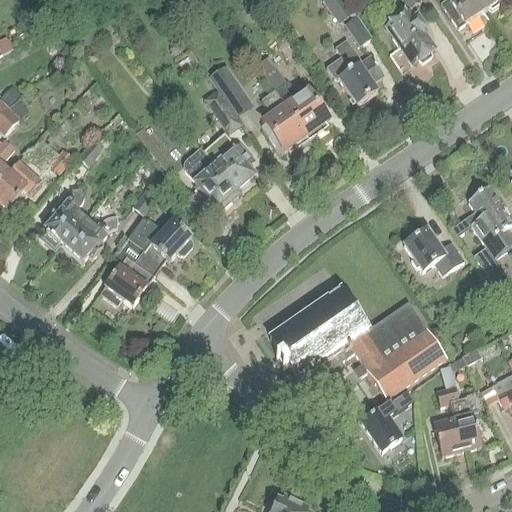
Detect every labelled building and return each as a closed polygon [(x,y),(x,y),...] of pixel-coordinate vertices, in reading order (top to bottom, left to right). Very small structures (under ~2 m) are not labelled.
[(353,16),(341,0),(325,0),(321,3),(337,27),(353,16)] [(399,0),(406,9),(398,14),(401,18),(386,28),(393,38),(391,40),(400,52),(402,51),(414,68),(419,64),(422,66),(428,62),(429,58),(434,54),(424,40),(427,38),(411,14),(420,7),(415,0),(399,0)] [(464,29),(485,15),(475,0),(456,0),(451,4),(449,2),(440,8),(458,34),(464,29)] [(475,0),(485,15),(488,13),(492,15),(498,11),(498,7),(507,0),(475,0)] [(95,26),(86,16),(66,32),(83,53),(101,39),(92,28),(95,26)] [(371,45),(356,23),(345,31),(360,52),(371,45)] [(340,61),(325,72),(333,83),(337,84),(338,84),(356,110),(376,97),(370,88),(383,79),(371,61),(362,67),(347,44),(334,53),(340,61)] [(269,61),(257,69),(275,94),(309,144),(327,131),(324,126),(327,125),(327,124),(330,121),(316,101),(311,94),(307,97),(306,95),(298,101),(287,86),(286,86),(269,61)] [(217,95),(223,104),(235,121),(252,109),(224,69),(207,81),(217,95)] [(11,91),(1,101),(9,110),(15,104),(20,99),(11,91)] [(290,157),(309,144),(275,94),(262,104),(273,119),(267,123),(268,124),(264,127),(284,155),(285,154),(287,153),(290,157)] [(217,95),(204,104),(228,140),(241,131),(235,121),(223,104),(217,95)] [(8,112),(0,104),(0,138),(1,140),(26,115),(15,104),(9,110),(8,112)] [(236,152),(225,139),(215,147),(204,157),(236,194),(253,179),(247,171),(252,167),(238,151),(236,152)] [(91,145),(77,163),(88,171),(102,154),(91,145)] [(0,185),(8,177),(0,170),(14,154),(5,146),(0,151),(0,185)] [(192,161),(186,166),(185,168),(184,171),(185,174),(186,177),(195,188),(197,190),(195,191),(203,200),(205,198),(216,212),(217,210),(220,214),(239,198),(236,194),(204,157),(201,153),(192,161)] [(61,154),(47,170),(58,179),(71,163),(61,154)] [(41,187),(18,166),(8,177),(0,185),(0,210),(7,217),(27,195),(31,198),(41,187)] [(158,182),(149,195),(157,202),(167,188),(158,182)] [(486,251),(472,260),(506,309),(511,304),(511,288),(494,262),(511,249),(511,238),(508,233),(511,230),(511,224),(489,191),(468,206),(479,223),(470,229),(486,251)] [(59,247),(62,250),(86,223),(75,214),(79,210),(82,205),(85,200),(85,195),(84,192),(71,195),(71,199),(70,201),(67,205),(60,213),(57,211),(47,223),(50,227),(44,234),(47,236),(42,242),(54,253),(59,247)] [(146,193),(131,211),(142,220),(157,202),(146,193)] [(62,250),(83,268),(84,266),(82,265),(87,259),(91,263),(102,250),(99,248),(108,238),(110,236),(113,235),(117,234),(117,222),(112,222),(107,223),(103,226),(99,229),(96,233),(86,223),(62,250)] [(189,243),(191,241),(173,224),(159,239),(158,241),(156,239),(158,237),(142,224),(126,244),(129,246),(142,256),(134,268),(153,281),(165,264),(168,266),(177,256),(180,259),(184,259),(192,250),(192,246),(189,243)] [(426,233),(403,249),(413,263),(411,265),(416,272),(418,271),(422,277),(434,268),(442,281),(463,266),(451,247),(441,254),(426,233)] [(131,311),(153,281),(134,268),(142,256),(129,246),(114,264),(120,268),(104,291),(104,292),(100,298),(116,310),(121,303),(131,311)] [(328,303),(269,344),(279,359),(275,362),(283,372),(287,370),(298,385),(304,380),(309,388),(355,356),(368,376),(367,376),(387,404),(445,363),(408,309),(369,336),(340,294),(339,296),(338,294),(327,302),(328,303)] [(476,354),(461,361),(466,370),(480,363),(476,354)] [(450,371),(439,373),(444,393),(448,409),(458,407),(457,405),(454,393),(455,392),(450,371)] [(511,415),(511,379),(491,391),(498,404),(503,413),(509,410),(511,415)] [(491,391),(482,396),(489,408),(498,404),(491,391)] [(444,393),(434,395),(439,412),(448,409),(444,393)] [(407,396),(360,427),(381,457),(401,444),(387,423),(413,405),(407,396)] [(460,456),(480,451),(472,417),(476,417),(472,401),(457,405),(458,407),(448,409),(451,423),(460,456)] [(451,423),(431,428),(440,461),(460,456),(451,423)] [(306,511),(283,500),(280,505),(277,503),(272,511),(306,511)]
